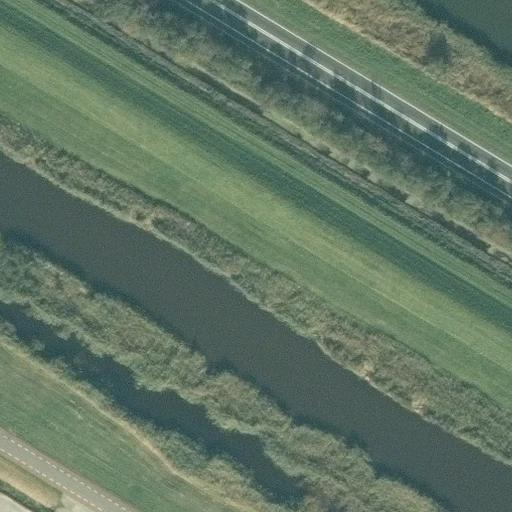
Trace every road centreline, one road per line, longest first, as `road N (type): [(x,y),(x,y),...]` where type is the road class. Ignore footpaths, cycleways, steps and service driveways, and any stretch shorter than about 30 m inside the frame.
road 1 (primary): [(511,183),(209,0)]
road 2 (unclassified): [(111,511),(0,444)]
